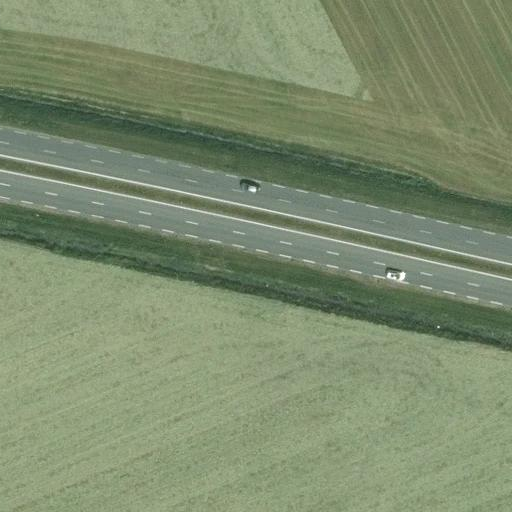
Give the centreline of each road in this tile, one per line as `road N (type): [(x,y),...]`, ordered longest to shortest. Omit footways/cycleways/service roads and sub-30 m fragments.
road 1 (primary): [(511,251),(0,142)]
road 2 (primary): [(0,183),(511,292)]
